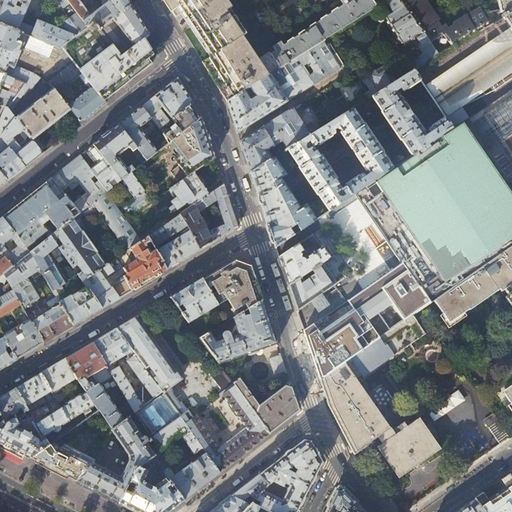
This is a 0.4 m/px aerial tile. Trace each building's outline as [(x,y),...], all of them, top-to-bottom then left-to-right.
[(5,0),(2,8),(0,12),(0,23),(58,47),(60,47),(62,46),(88,27),(84,21),(76,11),(62,23),(65,26),(64,31),(38,21),(35,27),(22,23),(31,0),(5,0)] [(78,0),(67,0),(76,11),(84,21),(90,15),(78,0)] [(104,0),(107,2),(109,1),(119,14),(131,5),(127,0),(104,0)] [(163,0),(171,12),(179,6),(183,12),(187,18),(184,19),(189,27),(198,40),(210,57),(203,62),(206,68),(224,96),(227,101),(245,90),(250,87),(269,75),(298,57),(323,42),(328,38),(344,29),(332,13),(283,45),(281,41),(273,47),(275,51),(270,54),(269,52),(258,59),(243,36),(246,34),(229,10),(232,7),(227,0),(163,0)] [(319,0),(321,2),(325,0),(339,0),(343,5),(332,13),(344,29),(379,6),(374,0),(319,0)] [(439,55),(429,42),(399,0),(389,0),(380,6),(387,16),(385,17),(402,43),(418,33),(420,36),(417,38),(427,53),(404,68),(408,74),(414,70),(439,55)] [(511,0),(497,0),(500,10),(484,14),(481,7),(451,24),(451,26),(446,29),(443,25),(439,27),(435,22),(437,20),(422,0),(399,0),(429,42),(443,34),(452,47),(501,19),(511,12),(511,0)] [(100,29),(119,14),(109,1),(107,2),(90,15),(84,21),(88,27),(95,22),(100,29)] [(140,20),(131,5),(119,14),(100,29),(122,57),(144,40),(150,35),(140,20)] [(511,12),(501,19),(511,32),(511,90),(454,129),(453,127),(452,127),(412,155),(393,168),(361,189),(387,228),(380,233),(378,234),(378,238),(380,240),(382,240),(385,240),(387,239),(403,262),(431,302),(434,300),(433,300),(511,246),(511,245),(511,12)] [(122,57),(100,29),(95,22),(88,27),(62,46),(62,47),(70,57),(73,60),(104,101),(121,88),(152,63),(149,59),(154,55),(151,50),(144,40),(122,57)] [(58,47),(0,23),(0,72),(26,83),(17,95),(7,108),(10,111),(28,87),(32,90),(40,78),(34,73),(16,66),(24,43),(27,44),(26,47),(41,53),(40,55),(46,58),(47,55),(49,56),(54,59),(58,47)] [(323,42),(298,57),(303,66),(307,64),(310,65),(313,70),(313,74),(310,76),(315,84),(334,72),(345,65),(331,43),(326,46),(323,42)] [(67,60),(70,57),(62,47),(58,50),(65,59),(67,60)] [(310,76),(303,66),(298,57),(269,75),(287,102),(315,84),(310,76)] [(372,96),(408,74),(404,68),(397,57),(363,78),(371,89),(363,94),(367,100),(372,96)] [(104,101),(73,60),(46,83),(54,89),(16,119),(41,151),(45,147),(37,137),(54,124),(71,110),(81,123),(91,115),(106,103),(104,101)] [(414,70),(408,74),(372,96),(412,155),(452,127),(445,117),(433,126),(433,127),(429,130),(429,131),(430,133),(427,135),(425,135),(424,132),(398,94),(397,94),(396,92),(396,91),(400,89),(401,91),(403,92),(407,88),(408,89),(420,80),(414,70)] [(0,88),(2,89),(3,87),(0,86),(3,81),(11,84),(8,92),(17,95),(26,83),(0,72),(0,88)] [(287,102),(269,75),(250,87),(256,95),(251,99),(245,90),(227,101),(232,116),(237,132),(287,102)] [(170,121),(158,106),(160,104),(172,119),(191,104),(193,103),(185,91),(178,78),(158,94),(142,106),(151,118),(160,129),(164,126),(170,121)] [(2,89),(0,88),(0,96),(4,98),(1,105),(5,107),(7,108),(17,95),(8,92),(2,89)] [(195,108),(191,104),(172,119),(176,123),(168,130),(164,126),(160,129),(168,143),(171,140),(201,117),(201,116),(199,114),(199,113),(197,110),(195,108)] [(151,118),(142,106),(130,116),(119,125),(134,144),(136,147),(146,160),(157,152),(139,128),(151,118)] [(10,111),(7,108),(5,107),(0,119),(0,131),(3,133),(15,118),(10,111)] [(282,141),(288,150),(309,136),(293,109),(289,112),(269,124),(240,142),(242,147),(246,159),(251,173),(273,159),(268,151),(282,141)] [(393,168),(352,109),(309,136),(288,150),(287,150),(329,211),(361,189),(393,168)] [(171,171),(180,182),(194,172),(214,159),(215,158),(211,148),(205,130),(201,117),(171,140),(178,149),(175,151),(184,161),(171,171)] [(16,119),(15,118),(3,133),(1,137),(25,167),(33,161),(42,153),(41,151),(16,119)] [(119,155),(134,144),(119,125),(105,135),(94,145),(121,180),(130,173),(119,158),(117,158),(115,159),(115,158),(115,154),(116,153),(118,155),(119,155)] [(0,170),(8,181),(15,175),(25,167),(1,137),(0,137),(0,170)] [(97,165),(91,170),(107,190),(112,187),(109,183),(114,179),(117,183),(121,180),(94,145),(88,149),(86,151),(97,165)] [(141,164),(146,160),(136,147),(131,150),(141,164)] [(63,169),(52,178),(79,213),(107,190),(91,170),(80,156),(74,160),(63,169)] [(273,159),(251,173),(255,186),(270,231),(275,246),(276,247),(315,220),(305,206),(300,210),(279,178),(285,175),(274,158),(273,159)] [(131,172),(130,173),(121,180),(127,188),(124,190),(127,195),(130,192),(135,198),(129,203),(124,204),(121,205),(124,210),(126,208),(127,209),(130,207),(131,209),(132,208),(136,213),(151,201),(131,172)] [(194,204),(209,194),(206,190),(198,178),(194,172),(180,182),(170,188),(176,197),(171,201),(173,205),(158,216),(160,220),(163,218),(163,219),(187,202),(190,207),(194,204)] [(51,236),(79,213),(52,178),(26,198),(2,217),(30,252),(51,236)] [(223,184),(209,194),(194,204),(197,212),(216,199),(225,225),(210,230),(206,221),(203,223),(214,242),(238,227),(231,206),(223,184)] [(108,191),(107,190),(79,213),(51,236),(55,241),(59,238),(63,245),(59,248),(63,253),(81,278),(83,281),(106,265),(109,263),(112,261),(110,259),(109,259),(103,250),(98,254),(81,230),(85,227),(79,218),(83,215),(87,221),(99,212),(127,251),(130,249),(141,241),(106,192),(108,191)] [(194,204),(190,207),(148,236),(151,241),(156,250),(167,270),(183,260),(207,246),(214,242),(203,223),(197,212),(194,204)] [(30,252),(2,217),(0,218),(0,250),(12,266),(30,252)] [(87,318),(102,308),(87,286),(83,281),(81,278),(78,280),(84,288),(68,297),(62,286),(66,283),(48,254),(50,252),(55,259),(63,253),(59,248),(55,241),(51,236),(30,252),(43,274),(55,294),(73,326),(87,318)] [(146,244),(151,241),(148,236),(141,241),(130,249),(136,260),(128,265),(123,268),(127,274),(124,276),(126,279),(132,291),(145,283),(167,270),(156,250),(151,252),(146,244)] [(301,243),(279,257),(282,266),(284,272),(289,285),(323,262),(329,258),(322,247),(304,258),(301,258),(302,256),(302,255),(302,254),(302,253),(305,250),(301,243)] [(511,247),(511,246),(434,300),(450,323),(470,309),(467,309),(501,284),(511,299),(511,389),(505,395),(511,404),(511,247)] [(0,275),(3,274),(12,266),(0,250),(0,275)] [(43,274),(30,252),(12,266),(3,274),(7,281),(11,287),(26,277),(31,274),(34,279),(43,274)] [(223,268),(203,280),(218,304),(228,321),(233,318),(262,300),(258,287),(251,267),(235,261),(223,268)] [(337,283),(323,262),(289,285),(290,291),(297,311),(337,283)] [(420,309),(431,302),(403,262),(348,300),(353,309),(320,332),(314,324),(304,331),(311,352),(320,379),(412,315),(420,309)] [(106,265),(83,281),(87,286),(102,308),(110,304),(132,291),(126,279),(121,282),(115,273),(116,272),(109,263),(106,265)] [(26,277),(11,287),(13,290),(21,304),(28,315),(30,315),(40,308),(35,301),(39,298),(26,277)] [(188,322),(218,304),(203,280),(202,278),(192,284),(187,286),(170,296),(176,305),(177,306),(182,303),(185,309),(181,312),(188,322)] [(0,369),(2,368),(17,359),(0,329),(0,316),(5,314),(21,304),(13,290),(0,297),(0,369)] [(73,326),(55,294),(47,299),(45,305),(46,307),(41,310),(43,315),(35,319),(32,316),(31,317),(30,315),(28,315),(29,318),(44,343),(57,335),(73,326)] [(170,296),(150,309),(155,318),(176,305),(170,296)] [(270,323),(262,300),(233,318),(238,333),(231,336),(230,333),(229,332),(228,332),(226,332),(225,332),(223,333),(222,334),(222,336),(223,337),(223,339),(215,341),(210,332),(199,338),(213,357),(219,364),(277,343),(270,323)] [(14,330),(5,314),(0,316),(0,329),(17,359),(29,352),(44,343),(29,318),(22,322),(23,324),(14,330)] [(412,315),(320,379),(330,407),(333,414),(348,443),(354,454),(390,428),(356,379),(362,375),(363,377),(412,343),(414,346),(427,336),(412,315)] [(117,328),(162,392),(164,393),(137,413),(153,436),(152,438),(154,441),(161,451),(182,436),(190,430),(204,451),(206,454),(220,472),(244,454),(245,453),(270,434),(230,380),(219,364),(213,357),(204,365),(204,366),(201,368),(204,371),(207,369),(222,390),(220,391),(221,393),(219,395),(221,397),(223,396),(246,427),(218,449),(191,409),(184,414),(180,409),(183,407),(173,393),(170,387),(181,379),(137,316),(117,328)] [(129,402),(135,412),(151,400),(142,387),(135,393),(129,384),(130,384),(130,383),(131,382),(129,379),(127,381),(119,367),(116,369),(112,363),(127,354),(129,357),(128,357),(127,361),(154,398),(162,392),(117,328),(104,336),(103,337),(93,343),(107,366),(129,402)] [(79,351),(66,359),(79,382),(81,385),(86,392),(95,405),(112,430),(129,417),(135,412),(129,402),(118,410),(100,383),(92,387),(93,387),(93,386),(93,385),(93,384),(92,383),(91,383),(90,382),(89,383),(88,383),(86,379),(107,366),(93,343),(79,351)] [(269,359),(275,375),(286,371),(281,355),(269,359)] [(54,366),(41,374),(58,403),(64,400),(65,394),(61,387),(73,380),(78,387),(81,385),(79,382),(66,359),(54,366)] [(73,428),(69,421),(61,407),(58,403),(41,374),(28,381),(16,389),(29,411),(50,444),(56,440),(60,437),(57,432),(60,431),(63,435),(73,428)] [(237,375),(230,380),(270,434),(284,422),(299,410),(295,397),(289,380),(285,380),(283,382),(286,385),(259,405),(237,375)] [(6,395),(0,398),(0,414),(6,424),(7,424),(29,411),(16,389),(11,392),(6,395)] [(432,420),(466,402),(460,391),(427,408),(432,420)] [(69,421),(95,405),(86,392),(81,395),(80,394),(65,403),(66,404),(61,407),(69,421)] [(50,444),(29,411),(7,424),(6,424),(0,435),(0,442),(12,448),(25,455),(30,458),(50,444)] [(95,461),(76,481),(97,492),(119,503),(136,469),(153,457),(161,451),(154,441),(149,445),(147,443),(149,442),(149,439),(147,436),(145,435),(143,436),(129,417),(112,430),(112,431),(112,432),(119,440),(129,455),(130,461),(121,477),(95,464),(95,461)] [(377,447),(399,478),(441,449),(420,418),(377,447)] [(200,454),(204,451),(190,430),(182,436),(195,455),(198,452),(200,454)] [(510,437),(505,430),(495,437),(500,444),(510,437)] [(287,451),(258,474),(268,484),(269,484),(273,481),(278,484),(276,487),(281,489),(284,482),(289,485),(283,497),(280,495),(279,498),(263,490),(255,498),(261,502),(259,506),(270,511),(297,511),(309,489),(317,474),(323,462),(315,448),(311,440),(303,439),(287,451)] [(96,460),(56,440),(50,444),(30,458),(52,469),(61,474),(72,479),(76,481),(95,461),(96,460)] [(12,448),(0,442),(0,453),(20,464),(25,455),(12,448)] [(171,463),(161,451),(153,457),(158,464),(160,467),(163,471),(165,473),(184,500),(202,486),(220,472),(206,454),(191,464),(190,462),(182,468),(183,470),(173,477),(174,475),(169,469),(171,468),(171,463)] [(154,466),(158,464),(153,457),(136,469),(119,503),(136,511),(169,511),(184,500),(165,473),(161,476),(164,480),(156,486),(156,489),(154,488),(154,487),(144,482),(149,472),(148,471),(152,469),(153,470),(155,468),(154,466)] [(61,474),(52,469),(48,476),(68,486),(72,479),(61,474)] [(268,484),(258,474),(254,478),(231,495),(250,504),(252,502),(255,498),(263,490),(268,484)] [(483,492),(474,498),(484,511),(511,511),(511,478),(509,474),(501,480),(507,488),(493,498),(489,501),(483,492)] [(325,511),(363,511),(342,489),(341,489),(340,488),(339,488),(339,489),(338,489),(337,489),(325,511)] [(209,511),(244,511),(250,504),(231,495),(220,504),(212,510),(209,511)] [(484,511),(474,498),(454,511),(484,511)] [(270,511),(259,506),(252,502),(250,504),(244,511),(270,511)]
